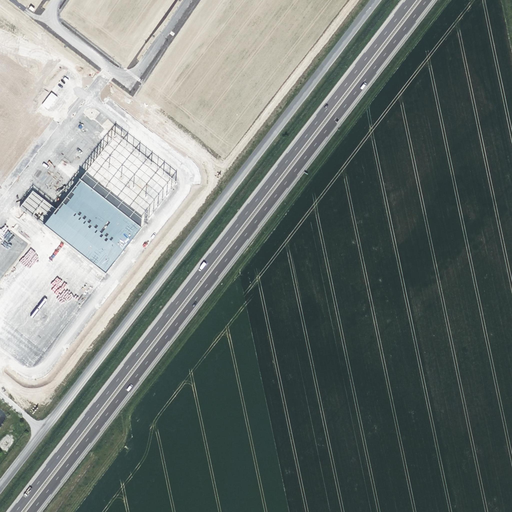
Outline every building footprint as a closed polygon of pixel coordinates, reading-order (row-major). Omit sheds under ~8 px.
[(270,0),(222,0),(283,47),(301,24),(270,0)] [(325,0),(305,0),(305,1),(318,10),(325,0)] [(48,109),(58,97),(51,92),(42,104),(48,109)] [(206,105),(191,124),(214,142),(229,123),(206,105)] [(105,276),(176,185),(113,136),(56,210),(33,192),(19,210),(105,276)]
